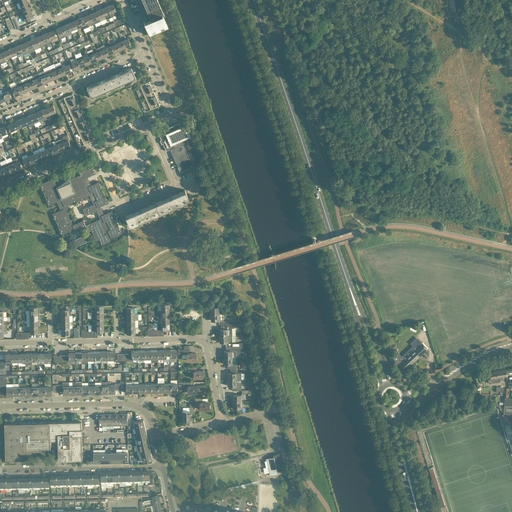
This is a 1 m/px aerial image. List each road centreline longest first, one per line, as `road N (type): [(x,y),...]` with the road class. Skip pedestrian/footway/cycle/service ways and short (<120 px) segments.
road 1 (secondary): [(347,283),(254,0)]
road 2 (residential): [(221,421),(206,345),(197,338),(0,343)]
road 3 (residential): [(0,471),(161,464)]
road 4 (residential): [(0,117),(146,54)]
road 5 (residential): [(0,406),(141,407)]
road 6 (residential): [(175,187),(121,210),(94,147)]
